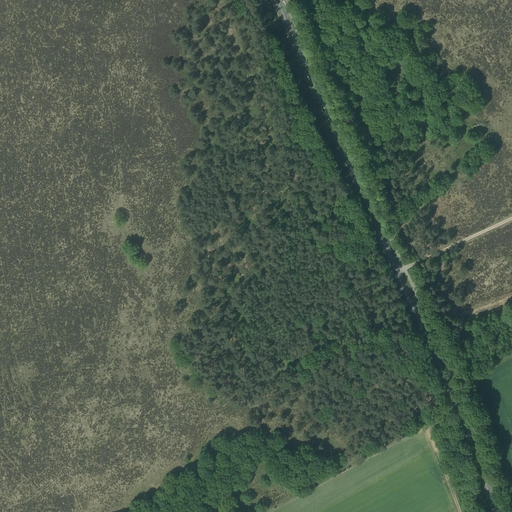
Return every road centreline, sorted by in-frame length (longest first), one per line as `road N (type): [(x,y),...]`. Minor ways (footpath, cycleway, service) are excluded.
road 1 (primary): [(495,511),(456,404),(277,0)]
road 2 (track): [(396,272),(511,218)]
